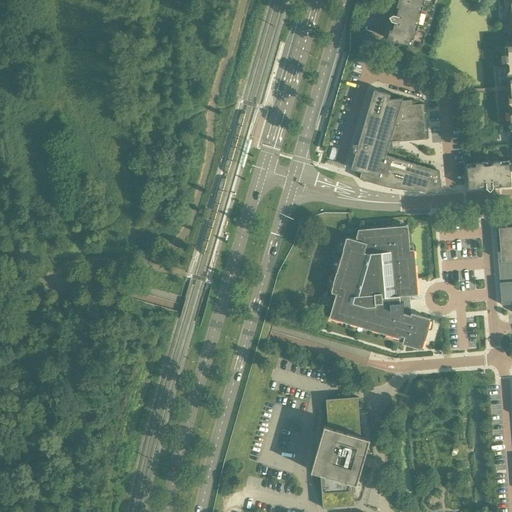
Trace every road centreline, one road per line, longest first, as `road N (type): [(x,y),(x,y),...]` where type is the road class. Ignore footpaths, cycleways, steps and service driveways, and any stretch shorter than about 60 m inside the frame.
road 1 (secondary): [(261,169),(168,511)]
road 2 (secondary): [(202,511),(295,178)]
road 3 (secondary): [(295,178),(346,0)]
road 4 (secondary): [(310,0),(261,169)]
road 5 (residential): [(452,200),(384,202),(295,178)]
road 6 (residential): [(496,328),(484,198)]
road 7 (residential): [(511,487),(501,358)]
